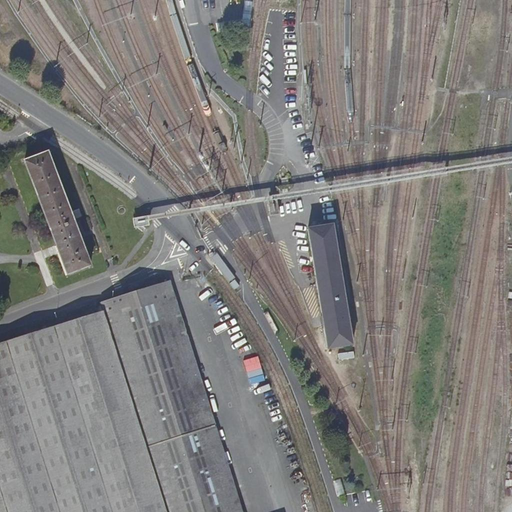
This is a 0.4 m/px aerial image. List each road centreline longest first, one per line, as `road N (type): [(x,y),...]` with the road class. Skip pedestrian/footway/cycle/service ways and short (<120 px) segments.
road 1 (unclassified): [(0,83),(159,200),(175,249)]
road 2 (unclassified): [(0,323),(164,262),(175,249)]
